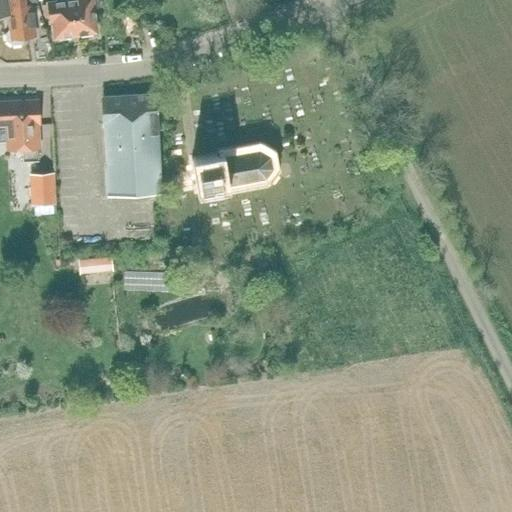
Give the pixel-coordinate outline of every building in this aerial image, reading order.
[(0,0),(0,10),(7,9),(9,28),(5,34),(6,40),(11,45),(20,43),(24,38),(35,37),(32,0),(0,0)] [(96,32),(93,8),(99,7),(97,0),(71,0),(72,0),(47,3),(49,22),(52,21),(54,38),(96,32)] [(107,194),(156,191),(154,167),(145,168),(145,162),(150,162),(148,133),(156,132),(155,123),(157,123),(155,94),(102,97),(103,126),(105,126),(107,163),(105,163),(107,194)] [(0,127),(5,128),(6,128),(7,150),(23,149),(23,162),(38,161),(37,148),(39,148),(38,126),(39,126),(37,100),(0,102),(0,127)] [(273,170),(273,167),(271,166),(269,157),(271,156),(270,154),(268,155),(262,151),(262,148),(259,148),(259,151),(246,152),(246,150),(243,151),(243,153),(233,155),(233,152),(230,153),(231,155),(221,157),(220,155),(218,155),(218,157),(217,158),(217,160),(198,164),(202,186),(221,182),(222,185),(223,185),(223,187),(226,187),(226,184),(236,182),(236,185),(239,185),(238,182),(249,180),(249,183),(252,182),(251,179),(263,177),(265,179),(267,178),(266,176),(271,169),(273,170)] [(55,204),(53,172),(29,173),(30,205),(55,204)] [(174,263),(174,250),(165,249),(164,263),(174,263)] [(112,270),(111,257),(78,260),(79,273),(112,270)]
